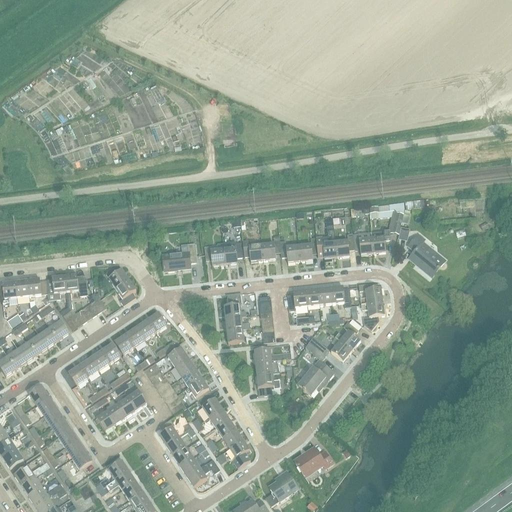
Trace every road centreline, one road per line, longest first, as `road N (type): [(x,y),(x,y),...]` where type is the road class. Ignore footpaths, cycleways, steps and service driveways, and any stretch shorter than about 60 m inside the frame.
road 1 (unclassified): [(0,200),(511,130)]
road 2 (residential): [(271,459),(298,440),(391,328),(399,305),(392,281),(373,273),(158,295)]
road 3 (residential): [(195,510),(142,432),(109,452),(97,450),(44,370)]
road 4 (residential): [(271,459),(205,352),(158,295)]
road 5 (residential): [(0,271),(119,256),(158,295)]
road 6 (residential): [(44,370),(158,295)]
